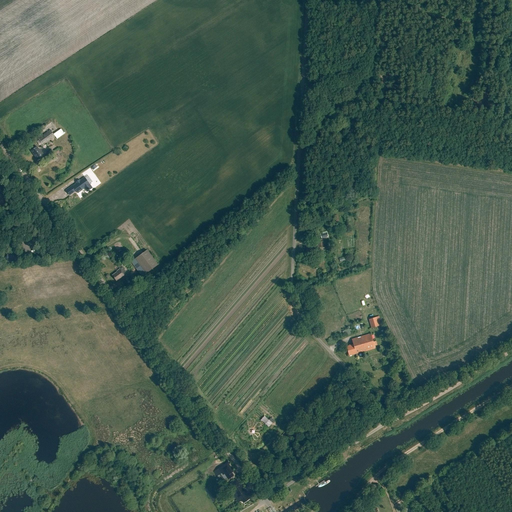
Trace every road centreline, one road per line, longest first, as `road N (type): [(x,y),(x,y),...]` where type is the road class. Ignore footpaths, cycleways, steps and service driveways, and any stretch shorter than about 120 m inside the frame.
road 1 (unclassified): [(383,425),(374,399),(304,324),(292,299),(307,0)]
road 2 (unclassified): [(264,499),(0,145)]
road 3 (track): [(345,511),(390,463),(511,386)]
road 4 (unclassified): [(383,425),(511,350)]
road 5 (unclassified): [(264,499),(383,425)]
